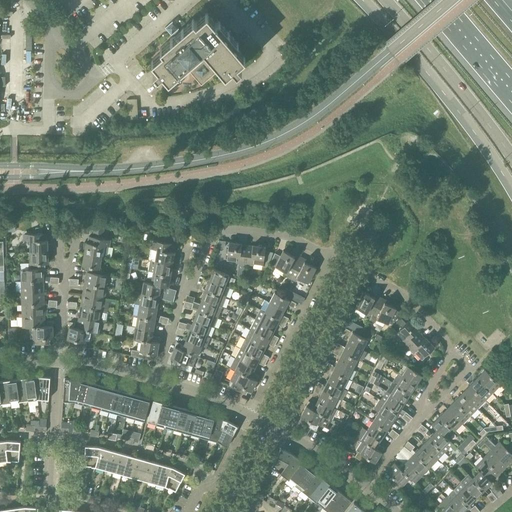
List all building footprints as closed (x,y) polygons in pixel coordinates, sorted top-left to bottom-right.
[(179,31),(175,26),(170,30),(174,35),(160,48),(162,51),(151,60),(157,67),(153,71),(157,76),(162,72),(168,80),(185,65),(188,69),(201,85),(217,71),(216,71),(220,68),(225,74),(232,68),(236,72),(241,68),(238,63),(245,57),(236,46),(238,44),(219,21),(216,23),(207,12),(196,22),(193,19),(179,31)] [(137,99),(126,99),(128,120),(138,119),(137,99)] [(5,223),(5,231),(15,231),(15,222),(5,223)] [(103,234),(104,228),(104,226),(94,224),(93,232),(103,234)] [(30,240),(30,252),(48,251),(47,239),(42,239),(42,233),(41,233),(35,233),(27,234),(27,240),(30,240)] [(84,253),(101,256),(106,257),(108,246),(110,246),(111,240),(89,236),(88,242),(86,242),(84,253)] [(150,248),(157,249),(155,261),(172,264),(174,252),(172,252),(174,244),(152,240),(150,248)] [(238,263),(245,264),(247,245),(242,245),(242,244),(229,242),(227,259),(238,261),(238,263)] [(253,245),(252,246),(247,245),(245,264),(251,265),(251,262),(263,264),(265,246),(253,245)] [(28,263),(28,269),(43,269),(43,263),(48,263),(48,251),(30,252),(30,263),(28,263)] [(270,263),(275,266),(285,272),(284,275),(290,278),(301,257),(295,254),(293,256),(283,251),(280,256),(275,253),(270,263)] [(82,265),(87,266),(86,272),(101,274),(102,268),(99,268),(101,256),(84,253),(82,265)] [(306,260),(301,257),(290,278),(295,281),(297,277),(308,283),(316,267),(305,262),(306,260)] [(153,272),(170,275),(172,264),(155,261),(150,260),(148,271),(153,272)] [(43,281),(43,269),(28,269),(21,270),(21,282),(43,281)] [(213,269),(209,279),(225,285),(229,275),(213,269)] [(86,272),(84,283),(106,287),(108,276),(101,274),(86,272)] [(168,287),(170,275),(153,272),(152,279),(146,278),(146,282),(151,283),(151,284),(161,285),(161,286),(168,287)] [(209,279),(205,289),(226,297),(230,287),(225,285),(209,279)] [(21,282),(21,293),(44,292),(43,281),(21,282)] [(151,284),(151,283),(146,282),(143,281),(141,293),(159,296),(161,286),(161,285),(151,284)] [(104,299),(106,287),(84,283),(82,295),(104,299)] [(226,297),(205,289),(201,299),(217,305),(222,307),(226,297)] [(368,312),(371,314),(372,312),(380,297),(375,294),(374,297),(363,291),(355,307),(367,313),(367,312),(368,312)] [(21,293),(22,304),(44,303),(44,292),(21,293)] [(159,296),(141,293),(136,292),(134,304),(139,305),(157,308),(159,296)] [(169,301),(171,295),(162,292),(160,298),(169,301)] [(275,292),(269,302),(284,310),(289,300),(275,292)] [(102,310),(104,299),(82,295),(80,306),(102,310)] [(386,300),(380,297),(372,312),(371,314),(369,319),(375,322),(377,318),(388,324),(389,322),(392,324),(398,311),(395,310),(396,308),(385,303),(386,300)] [(217,305),(201,299),(198,309),(206,312),(213,315),(218,317),(222,307),(217,305)] [(279,319),(284,310),(269,302),(265,300),(260,310),(264,312),(279,319)] [(44,315),(44,303),(22,304),(22,315),(44,315)] [(137,316),(155,319),(157,308),(139,305),(134,304),(133,315),(137,316)] [(80,306),(79,317),(101,321),(101,320),(106,321),(107,312),(102,311),(102,310),(80,306)] [(218,317),(213,315),(206,312),(198,309),(194,320),(209,325),(214,327),(218,317)] [(259,322),(274,329),(279,319),(264,312),(260,310),(255,320),(259,322)] [(45,326),(44,315),(22,315),(22,328),(30,327),(35,327),(35,326),(45,326)] [(137,316),(136,327),(153,330),(155,319),(137,316)] [(86,330),(86,331),(99,333),(101,321),(79,317),(77,328),(86,330)] [(403,342),(407,347),(420,334),(417,331),(418,330),(409,320),(406,323),(401,318),(398,322),(395,325),(399,330),(397,332),(404,340),(403,342)] [(205,335),(209,325),(194,320),(192,324),(187,323),(187,324),(183,323),(181,329),(185,330),(186,328),(190,330),(205,336),(205,335)] [(250,329),(269,338),(274,329),(259,322),(255,320),(250,329)] [(361,334),(365,328),(350,320),(346,326),(361,334)] [(53,325),(47,326),(45,326),(35,326),(35,327),(30,327),(30,338),(33,338),(33,345),(39,344),(38,338),(53,338),(53,325)] [(77,328),(74,327),(69,326),(67,339),(72,339),(71,346),(85,348),(87,342),(84,341),(86,331),(86,330),(77,328)] [(133,339),(141,340),(141,339),(151,341),(154,341),(159,342),(160,337),(152,336),(153,330),(136,327),(133,339)] [(371,338),(374,332),(365,328),(362,334),(371,338)] [(245,339),(264,348),(269,338),(250,329),(245,339)] [(205,335),(205,336),(190,330),(186,339),(201,345),(206,347),(210,337),(205,335)] [(362,349),(367,339),(352,332),(347,342),(362,349)] [(424,338),(420,334),(407,347),(412,352),(414,350),(422,359),(434,347),(425,337),(424,338)] [(383,337),(378,335),(375,340),(380,343),(383,337)] [(131,355),(143,358),(144,352),(157,354),(159,342),(154,341),(151,341),(141,339),(141,340),(139,351),(132,349),(131,355)] [(197,356),(201,345),(186,339),(182,349),(182,350),(191,353),(191,354),(197,356)] [(245,350),(260,358),(262,359),(264,354),(262,353),(264,348),(245,339),(241,348),(245,350)] [(366,351),(362,349),(347,342),(345,347),(342,346),(340,351),(342,352),(357,359),(362,361),(366,351)] [(197,356),(191,354),(191,353),(182,350),(182,349),(180,348),(175,346),(170,358),(173,359),(171,365),(191,372),(197,356)] [(240,360),(255,367),(260,358),(245,350),(241,348),(236,358),(240,360)] [(357,359),(342,352),(337,361),(352,368),(357,359)] [(250,376),(255,367),(240,360),(236,358),(231,368),(235,370),(241,373),(250,377),(250,376)] [(337,361),(332,371),(347,378),(352,368),(337,361)] [(402,376),(416,385),(422,375),(408,366),(402,375),(402,376)] [(501,385),(485,369),(477,377),(493,393),(501,385)] [(257,380),(252,378),(250,376),(250,377),(241,373),(235,370),(227,386),(236,390),(238,384),(251,391),(257,380)] [(347,378),(332,371),(328,380),(342,388),(343,387),(347,378)] [(410,394),(416,385),(402,376),(402,375),(398,372),(392,382),(396,384),(396,385),(410,394)] [(28,400),(37,398),(35,376),(25,377),(28,400)] [(48,399),(50,377),(37,376),(35,376),(37,398),(48,399)] [(17,378),(19,401),(28,400),(25,377),(17,378)] [(477,377),(470,385),(486,401),(493,393),(477,377)] [(11,402),(19,401),(17,378),(8,380),(11,402)] [(74,401),(80,379),(79,379),(76,378),(64,378),(63,400),(74,401)] [(74,401),(83,404),(89,382),(80,379),(74,401)] [(0,390),(2,403),(11,402),(8,380),(0,380),(0,390)] [(347,389),(343,387),(342,388),(328,380),(323,390),(337,397),(338,396),(342,398),(347,389)] [(410,394),(396,385),(396,384),(392,382),(392,381),(386,391),(404,403),(410,394)] [(83,404),(92,406),(98,384),(89,382),(83,404)] [(92,406),(101,408),(106,387),(98,384),(92,406)] [(470,385),(462,393),(478,408),(486,401),(470,385)] [(101,408),(109,411),(115,389),(106,387),(101,408)] [(124,391),(115,389),(109,411),(118,413),(124,391)] [(337,397),(323,390),(318,400),(332,407),(337,397)] [(133,394),(124,391),(118,413),(127,416),(133,394)] [(379,399),(398,411),(404,403),(386,391),(380,400),(379,399)] [(462,393),(454,401),(470,416),(478,408),(462,393)] [(127,416),(135,418),(141,396),(133,394),(127,416)] [(144,421),(150,399),(141,396),(135,418),(144,421)] [(378,412),(392,421),(398,411),(379,399),(373,409),(378,412)] [(147,421),(156,424),(162,402),(153,400),(147,421)] [(336,409),(332,407),(318,400),(313,409),(322,414),(321,414),(325,416),(327,417),(331,419),(336,409)] [(454,401),(447,408),(463,424),(470,416),(454,401)] [(156,424),(165,426),(171,404),(162,402),(156,424)] [(165,426),(173,429),(179,407),(171,404),(165,426)] [(313,409),(311,407),(306,405),(301,416),(303,418),(301,423),(315,431),(318,425),(320,426),(325,416),(321,414),(322,414),(313,409)] [(173,429),(182,431),(188,409),(179,407),(173,429)] [(447,408),(440,416),(455,431),(462,424),(463,424),(447,408)] [(182,431),(191,434),(197,412),(188,409),(182,431)] [(191,434),(199,436),(205,414),(197,412),(191,434)] [(378,412),(373,421),(386,430),(392,421),(378,412)] [(199,436),(208,438),(214,417),(205,414),(199,436)] [(444,435),(448,438),(455,431),(440,416),(432,424),(437,429),(444,435)] [(208,438),(217,441),(223,419),(214,417),(208,438)] [(227,446),(237,426),(227,420),(225,420),(223,419),(217,441),(227,446)] [(373,421),(367,430),(380,439),(386,430),(373,421)] [(375,448),(375,447),(380,439),(367,430),(363,427),(356,437),(361,439),(360,440),(361,440),(366,443),(375,448)] [(437,429),(430,437),(445,452),(453,444),(448,438),(444,435),(437,429)] [(496,445),(486,436),(481,440),(484,443),(491,450),(507,465),(511,460),(511,453),(499,441),(496,445)] [(430,437),(422,445),(437,459),(445,452),(430,437)] [(8,440),(4,440),(7,460),(19,461),(20,441),(8,440)] [(375,462),(381,452),(377,449),(375,447),(375,448),(366,443),(361,440),(356,450),(358,451),(355,456),(359,460),(363,454),(375,462)] [(84,466),(95,467),(101,447),(98,446),(96,446),(85,445),(84,466)] [(415,452),(430,467),(438,460),(437,459),(422,445),(415,452)] [(95,467),(104,469),(110,449),(101,447),(95,467)] [(280,473),(281,473),(295,455),(293,454),(291,453),(281,448),(270,468),(280,473)] [(113,471),(118,452),(110,449),(104,469),(113,471)] [(499,474),(507,465),(491,450),(483,458),(499,474)] [(113,471),(122,474),(127,454),(118,452),(113,471)] [(415,452),(407,460),(422,475),(430,467),(415,452)] [(136,457),(127,454),(122,474),(130,476),(136,457)] [(281,473),(287,479),(301,461),(295,455),(281,473)] [(130,476),(139,479),(144,459),(136,457),(130,476)] [(475,466),(479,471),(480,470),(491,481),(492,481),(499,474),(483,458),(475,466)] [(153,462),(144,459),(139,479),(147,481),(153,462)] [(407,460),(400,468),(406,474),(410,479),(411,480),(411,479),(415,483),(422,475),(407,460)] [(287,479),(295,484),(309,467),(301,461),(287,479)] [(147,481),(156,483),(162,464),(153,462),(147,481)] [(410,479),(406,474),(400,468),(394,462),(386,471),(396,480),(391,485),(398,490),(402,486),(403,486),(410,479)] [(156,483),(165,486),(170,466),(162,464),(156,483)] [(172,467),(170,466),(165,486),(175,491),(185,473),(173,467),(172,467)] [(295,484),(302,490),(316,472),(309,467),(295,484)] [(479,471),(472,478),(484,490),(492,482),(492,481),(491,481),(480,470),(479,471)] [(302,490),(309,496),(323,478),(316,472),(302,490)] [(460,481),(465,486),(477,497),(484,490),(472,478),(468,473),(460,481)] [(309,496),(316,501),(330,484),(323,478),(309,496)] [(330,484),(316,501),(312,506),(319,511),(323,507),(337,489),(330,484)] [(469,505),(477,497),(465,486),(457,494),(469,505)] [(330,511),(344,495),(337,489),(323,507),(329,511),(330,511)] [(453,489),(445,497),(460,511),(462,511),(469,505),(457,494),(453,489)] [(413,496),(418,501),(423,496),(418,491),(413,496)] [(342,511),(351,501),(344,495),(330,511),(342,511)] [(442,510),(444,511),(460,511),(445,497),(438,505),(442,509),(442,510)] [(346,511),(358,511),(361,509),(354,502),(346,511)]
